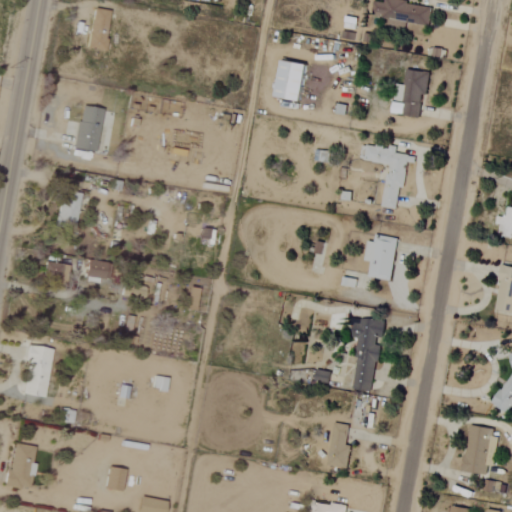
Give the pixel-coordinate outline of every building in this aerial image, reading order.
[(428,26),(431,5),(391,0),(383,0),(383,2),(372,1),(371,13),(388,15),(387,25),(405,27),(405,23),(428,26)] [(109,12),(93,8),(83,47),(99,51),(109,12)] [(273,96),(298,100),(304,64),(279,59),(273,96)] [(93,151),(100,109),(78,106),(71,148),(93,151)] [(382,207),(396,208),(398,187),(403,187),(406,162),(414,163),(415,153),(365,147),(363,159),(387,161),(382,207)] [(504,217),(495,216),(494,225),(499,225),(498,237),(511,238),(511,207),(505,207),(504,217)] [(389,281),(397,239),(377,235),(375,243),(367,241),(363,261),(368,262),(365,276),(389,281)] [(82,276),(101,279),(104,263),(84,260),(82,276)] [(67,267),(44,262),(40,280),(63,285),(67,267)] [(511,267),(500,265),(493,310),(511,313),(511,267)] [(352,390),(371,392),(378,337),(382,337),(384,322),(361,319),(360,325),(351,324),(347,355),(355,356),(352,390)] [(43,397),(48,348),(25,346),(20,395),(43,397)] [(313,380),(327,384),(330,373),(316,369),(313,380)] [(511,372),(491,403),(506,413),(511,406),(511,372)] [(164,377),(152,377),(151,389),(163,390),(164,377)] [(346,469),(350,445),(344,445),(347,425),(333,423),(326,465),(346,469)] [(462,472),(485,475),(486,466),(492,467),(496,437),(492,436),(493,429),(468,425),(462,472)] [(32,447),(10,443),(4,486),(28,490),(32,464),(29,463),(32,447)] [(103,490),(119,491),(121,469),(105,468),(103,490)] [(135,511),(161,511),(163,501),(137,498),(135,511)] [(344,511),(346,507),(308,500),(306,511),(344,511)]
